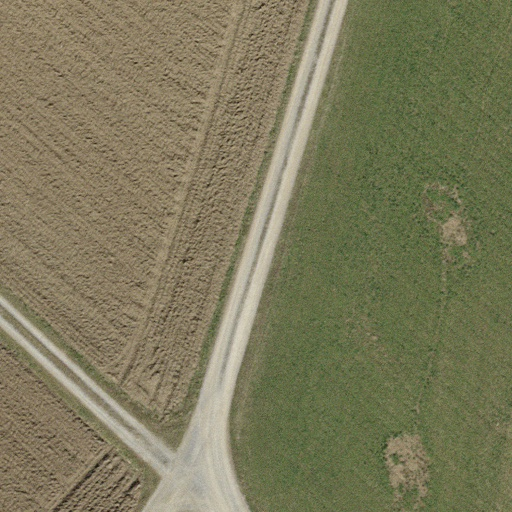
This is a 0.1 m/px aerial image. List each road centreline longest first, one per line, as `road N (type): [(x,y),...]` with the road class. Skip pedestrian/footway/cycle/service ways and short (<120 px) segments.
road 1 (track): [(340,0),(200,489)]
road 2 (track): [(224,511),(0,305)]
